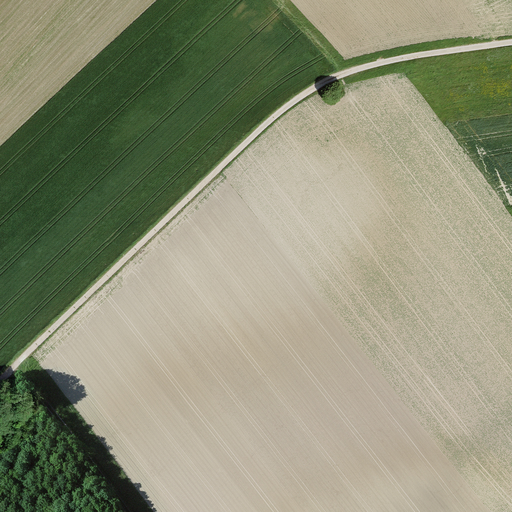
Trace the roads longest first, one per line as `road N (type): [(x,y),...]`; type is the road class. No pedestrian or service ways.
road 1 (track): [(511,60),(318,95),(13,365)]
road 2 (track): [(126,511),(13,365)]
